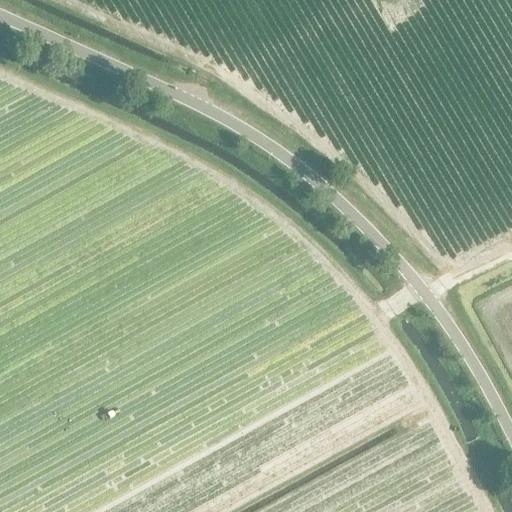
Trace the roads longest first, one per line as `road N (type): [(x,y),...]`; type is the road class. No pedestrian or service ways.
road 1 (unclassified): [(511,438),(456,336),(409,275),(304,171),(189,101),(0,17)]
road 2 (track): [(189,101),(202,79),(372,0)]
